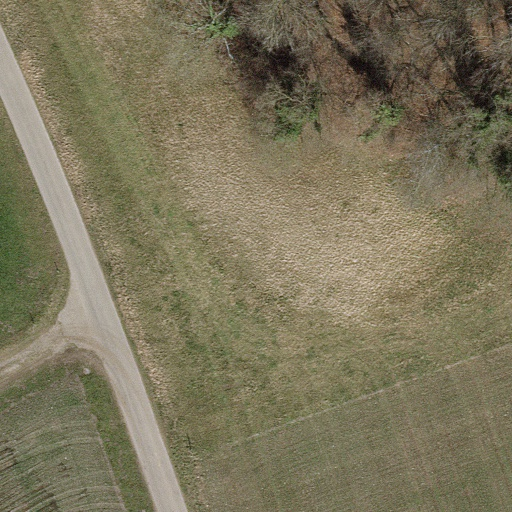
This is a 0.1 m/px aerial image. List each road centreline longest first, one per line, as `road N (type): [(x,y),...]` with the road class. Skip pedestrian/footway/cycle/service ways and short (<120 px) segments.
road 1 (unclassified): [(174,511),(0,68)]
road 2 (track): [(106,324),(0,385)]
